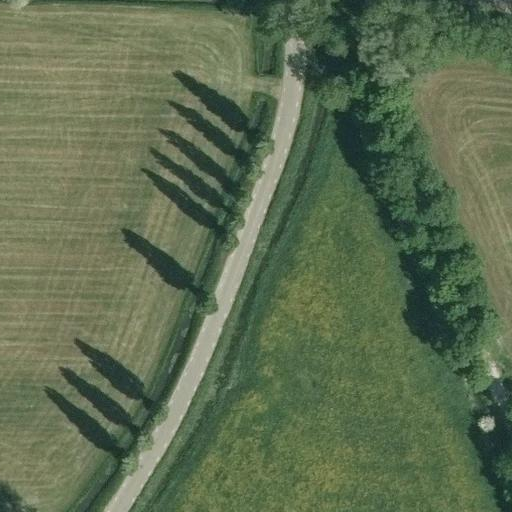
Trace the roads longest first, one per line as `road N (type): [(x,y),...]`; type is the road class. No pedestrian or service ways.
road 1 (tertiary): [(111,511),(198,353),(262,201),(298,50),(288,0)]
road 2 (track): [(298,50),(366,50),(511,413)]
